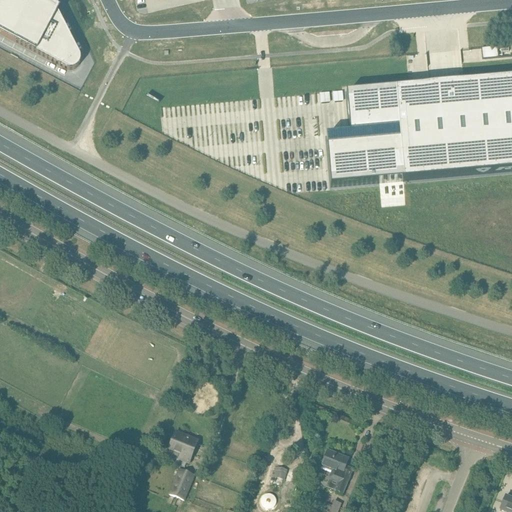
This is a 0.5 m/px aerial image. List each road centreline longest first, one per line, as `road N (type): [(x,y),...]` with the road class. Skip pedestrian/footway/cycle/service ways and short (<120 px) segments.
road 1 (motorway): [(511,377),(296,296),(0,141)]
road 2 (motorway): [(0,175),(287,322),(511,406)]
road 3 (tertiary): [(475,439),(222,336),(0,215)]
road 4 (unclassified): [(73,151),(318,268),(511,330)]
road 5 (unclassified): [(511,2),(131,29)]
road 6 (unclassified): [(131,29),(73,151)]
